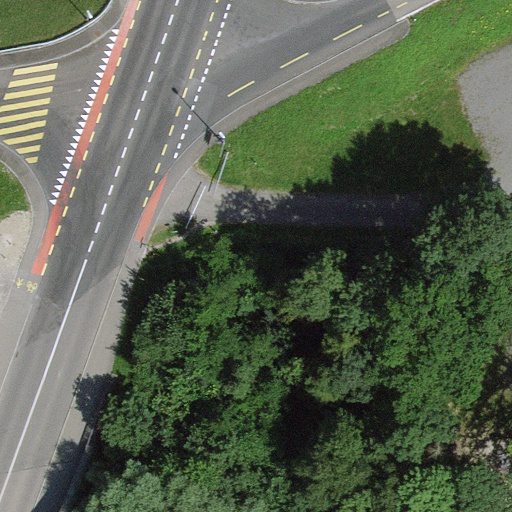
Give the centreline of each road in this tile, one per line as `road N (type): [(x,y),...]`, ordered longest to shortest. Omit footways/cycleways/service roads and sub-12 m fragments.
road 1 (tertiary): [(0,498),(151,77)]
road 2 (primary): [(151,77),(292,40),(380,0)]
road 3 (trunk): [(0,98),(151,77)]
